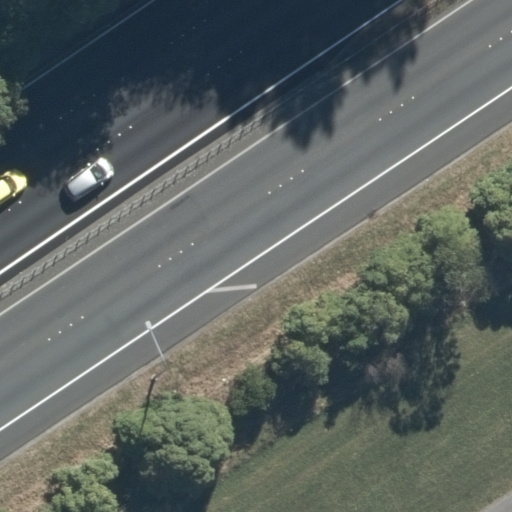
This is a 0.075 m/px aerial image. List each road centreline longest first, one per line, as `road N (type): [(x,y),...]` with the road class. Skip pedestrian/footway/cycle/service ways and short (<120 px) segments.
road 1 (trunk): [(511,35),(0,375)]
road 2 (trunk): [(0,188),(276,0)]
